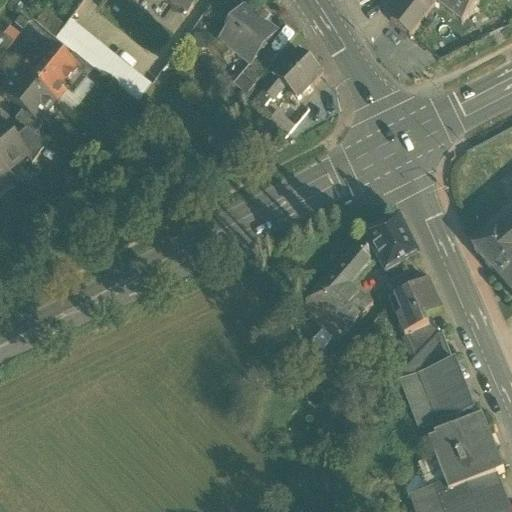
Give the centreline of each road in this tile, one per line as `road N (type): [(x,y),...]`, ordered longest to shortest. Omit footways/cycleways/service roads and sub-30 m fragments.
road 1 (secondary): [(399,144),(0,346)]
road 2 (tertiary): [(511,411),(399,144)]
road 3 (tertiary): [(399,144),(314,0)]
road 4 (secondary): [(511,81),(399,144)]
